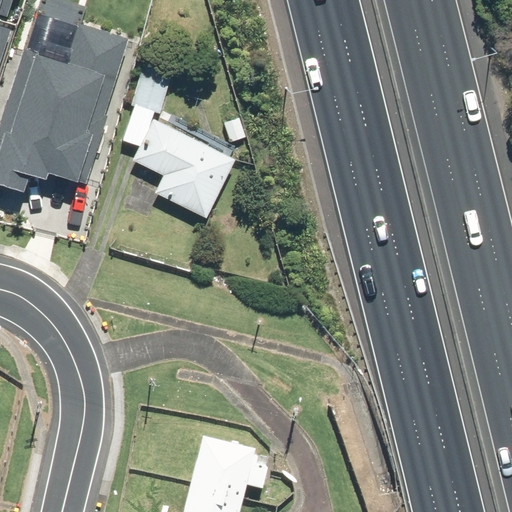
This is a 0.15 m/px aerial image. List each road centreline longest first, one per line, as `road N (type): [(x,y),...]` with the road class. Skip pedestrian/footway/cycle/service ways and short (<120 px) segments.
road 1 (motorway): [(461,511),(334,0)]
road 2 (motorway): [(405,0),(511,427)]
road 3 (residential): [(0,290),(56,325),(79,371),(80,423),(63,511)]
